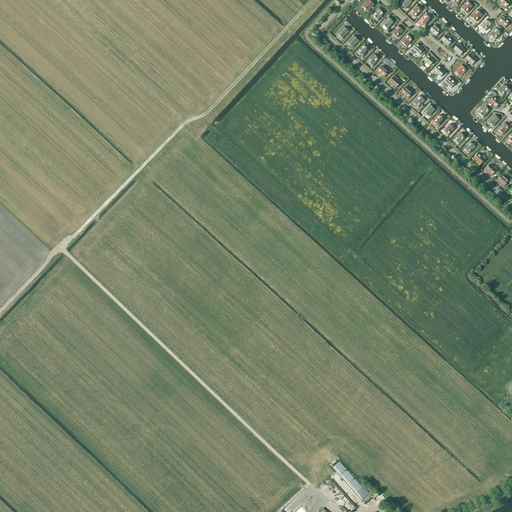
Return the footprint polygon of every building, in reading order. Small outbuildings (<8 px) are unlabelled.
[(373,2),(371,0),(369,0),(363,7),(368,12),(374,5),(372,3),(373,2)] [(402,8),(403,7),(405,9),(412,2),(409,0),(404,0),(400,4),(399,5),(402,8)] [(500,0),(499,2),(506,8),(511,3),(507,0),(500,0)] [(470,5),(472,3),(469,1),(467,2),(461,9),(466,13),(473,6),(470,5)] [(412,17),(413,16),(415,18),(421,11),(416,6),(410,13),(409,14),(412,17)] [(382,12),(383,10),(380,8),(379,9),(372,16),(377,20),(384,14),(382,12)] [(480,13),(481,12),(478,9),(477,11),(477,10),(471,17),(476,22),(482,15),(480,13)] [(421,26),(423,24),(425,26),(431,20),(426,15),(420,22),(418,23),(421,26)] [(503,16),(498,22),(505,28),(510,23),(506,19),(507,18),(504,16),(503,17),(503,16)] [(391,20),(392,19),(389,17),(388,18),(382,25),(387,29),(393,22),(391,20)] [(489,22),(490,21),(487,19),(486,20),(480,27),(485,31),(491,24),(489,22)] [(434,25),(429,30),(436,37),(441,31),(437,28),(438,27),(435,24),(434,26),(434,25)] [(401,29),(402,28),(399,25),(398,26),(391,33),(397,38),(403,31),(401,29)] [(496,29),(490,35),(495,40),(501,33),(499,32),(501,29),(498,26),(496,29)] [(339,38),(340,37),(342,39),(349,32),(343,27),(337,34),(336,35),(339,38)] [(410,38),(411,37),(408,34),(407,35),(401,42),(406,47),(412,40),(410,38)] [(446,35),(441,40),(448,46),(453,41),(449,38),(450,37),(447,34),(446,35)] [(349,47),(350,46),(352,48),(359,41),(353,36),(347,43),(346,44),(349,47)] [(458,44),(453,49),(460,56),(465,51),(461,47),(462,46),(459,43),(458,45),(458,44)] [(415,53),(416,52),(419,55),(424,50),(417,44),(412,49),(413,49),(412,51),(415,53)] [(359,56),(360,55),(362,57),(369,50),(364,45),(357,52),(356,53),(359,56)] [(470,54),(465,59),(472,65),(477,60),(473,57),(474,56),(471,53),(470,54)] [(369,65),(370,64),(373,66),(379,59),(374,55),(367,61),(366,63),(369,65)] [(425,64),(426,63),(430,66),(434,61),(428,55),(423,60),(422,62),(425,64)] [(382,66),(377,71),(384,77),(389,72),(385,69),(386,68),(383,65),(382,66)] [(457,76),(458,75),(460,77),(466,70),(461,65),(455,72),(454,74),(457,76)] [(436,75),(437,74),(440,77),(445,72),(438,66),(433,71),(434,71),(433,73),(436,75)] [(394,77),(389,82),(396,88),(400,83),(397,80),(398,79),(395,76),(394,77)] [(449,77),(442,84),(445,87),(448,85),(451,88),(456,83),(449,77)] [(504,85),(497,92),(500,94),(498,95),(501,97),(506,92),(508,94),(510,91),(509,89),(504,85)] [(405,88),(401,93),(408,99),(412,94),(409,91),(410,89),(407,87),(406,88),(405,88)] [(415,107),(416,106),(418,108),(424,101),(419,96),(413,103),(412,104),(415,107)] [(496,108),(501,103),(500,103),(501,101),(498,99),(497,100),(494,97),(489,102),(496,108)] [(425,116),(426,115),(428,117),(435,110),(429,105),(423,112),(422,113),(425,116)] [(488,107),(486,108),(484,106),(478,113),(483,118),(490,111),(489,111),(491,110),(488,107)] [(435,127),(436,125),(438,127),(444,120),(439,115),(433,121),(432,120),(430,123),(435,127)] [(497,116),(496,117),(494,115),(488,122),(493,126),(499,120),(499,119),(500,118),(497,116)] [(504,123),(498,130),(503,135),(509,128),(511,125),(509,122),(506,125),(504,123)] [(449,124),(443,131),(445,133),(444,134),(447,137),(448,136),(454,129),(449,124)] [(460,133),(454,140),(456,142),(455,143),(458,146),(459,144),(465,138),(460,133)] [(470,142),(464,149),(466,151),(465,152),(468,155),(469,154),(475,147),(470,142)] [(480,165),(485,160),(485,159),(486,158),(483,156),(482,157),(478,154),(473,159),(480,165)] [(492,176),(497,171),(496,170),(497,169),(494,166),(493,168),(490,164),(485,170),(492,176)] [(504,187),(509,181),(508,181),(509,180),(506,177),(505,178),(502,175),(497,180),(504,187)]
